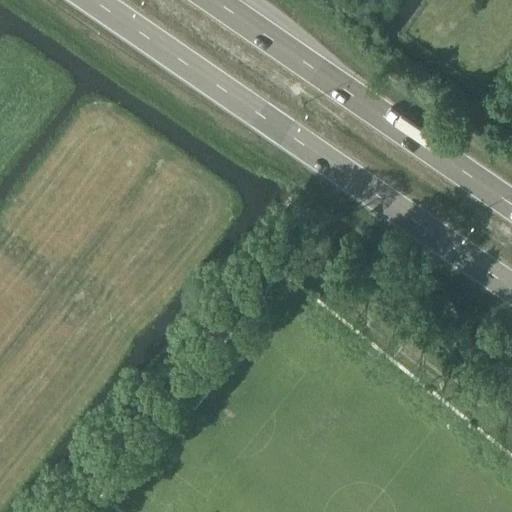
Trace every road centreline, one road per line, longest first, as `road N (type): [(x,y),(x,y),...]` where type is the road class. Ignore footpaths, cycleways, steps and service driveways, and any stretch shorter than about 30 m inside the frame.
road 1 (primary): [(93,0),(511,288)]
road 2 (primary): [(511,205),(213,0)]
